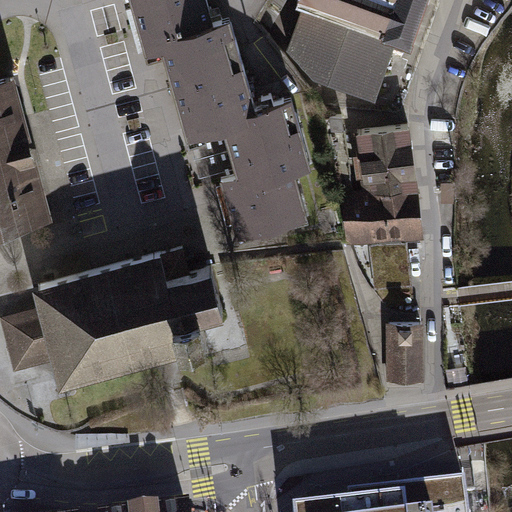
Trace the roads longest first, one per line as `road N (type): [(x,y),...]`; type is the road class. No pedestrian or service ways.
road 1 (residential): [(454,0),(419,115),(441,419)]
road 2 (residential): [(30,3),(67,22),(127,255)]
road 3 (primary): [(2,487),(94,498),(204,485),(226,479),(248,459)]
road 4 (primary): [(248,459),(199,455),(96,467),(10,458)]
road 5 (primary): [(248,459),(441,419)]
